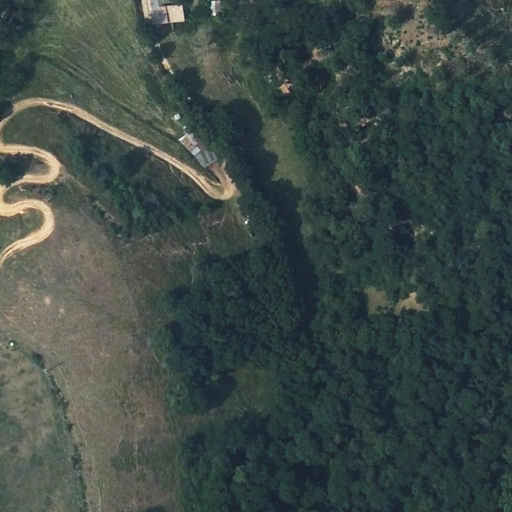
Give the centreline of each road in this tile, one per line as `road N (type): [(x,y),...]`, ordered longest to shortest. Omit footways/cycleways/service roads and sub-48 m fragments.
road 1 (track): [(0,127),(20,106),(59,102),(187,168),(219,194),(228,194),(228,179),(216,132)]
road 2 (track): [(0,189),(17,178),(54,178),(57,162),(0,143)]
road 3 (track): [(0,257),(50,224),(49,214),(0,199)]
